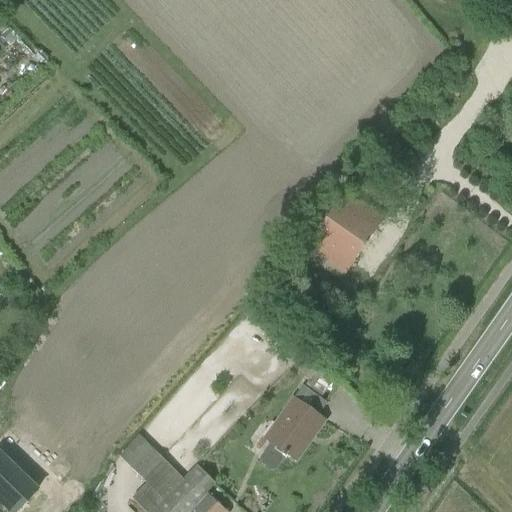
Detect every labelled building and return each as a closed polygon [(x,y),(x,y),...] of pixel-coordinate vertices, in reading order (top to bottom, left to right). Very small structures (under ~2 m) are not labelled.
[(343,191),(304,248),(344,275),(382,219),(343,191)] [(318,365),(307,357),(297,371),(307,379),(318,365)] [(326,404),(302,387),(293,400),(291,399),(261,442),(267,446),(258,458),(259,463),(269,471),(275,470),(283,458),(283,457),(285,454),(295,461),(306,445),(303,443),(308,435),(311,437),(323,421),(317,417),(326,404)] [(151,449),(130,469),(145,484),(166,464),(151,449)] [(0,502),(0,503),(9,511),(14,511),(34,492),(36,491),(34,490),(33,489),(0,457),(0,502)] [(213,484),(196,466),(148,511),(225,511),(205,493),(213,484)]
